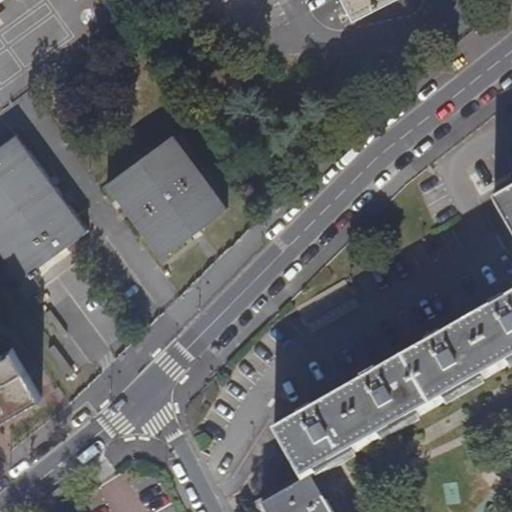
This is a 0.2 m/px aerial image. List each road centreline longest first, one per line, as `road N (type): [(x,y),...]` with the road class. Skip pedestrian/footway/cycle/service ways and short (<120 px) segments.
road 1 (tertiary): [(140,400),(369,164),(511,49)]
road 2 (tertiary): [(1,511),(140,400)]
road 3 (residential): [(140,400),(179,437),(218,511)]
